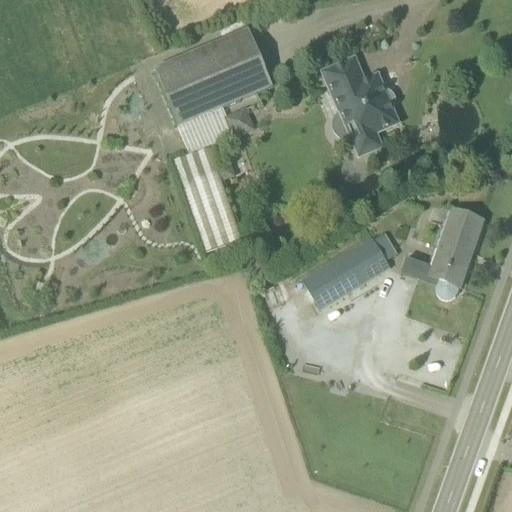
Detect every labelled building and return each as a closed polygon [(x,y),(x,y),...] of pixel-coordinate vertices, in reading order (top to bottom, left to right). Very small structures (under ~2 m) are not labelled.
[(248,34),(245,35),(153,74),(177,131),(272,91),(248,34)] [(398,128),(377,79),(364,85),(354,62),(322,76),(339,116),(352,145),(359,161),(381,152),(375,138),(398,128)] [(209,153),(184,162),(173,166),(205,258),(242,245),(209,153)] [(482,226),(453,216),(432,274),(422,270),(417,284),(436,291),(436,294),(436,297),(437,300),(439,302),(442,304),(445,305),(448,305),(451,304),(453,303),(455,300),(457,298),(482,226)] [(389,272),(372,243),(302,286),(319,314),(389,272)]
